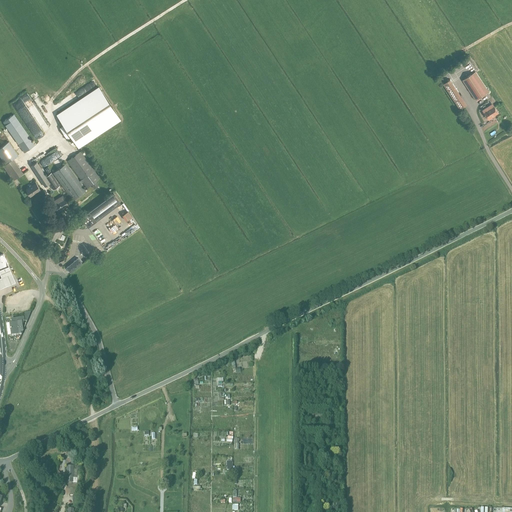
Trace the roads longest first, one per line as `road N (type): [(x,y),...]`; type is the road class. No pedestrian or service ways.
road 1 (unclassified): [(116,405),(511,211)]
road 2 (track): [(41,288),(90,391),(90,511)]
road 3 (unclassified): [(116,405),(95,333),(47,265)]
road 4 (unclassified): [(5,461),(116,405)]
